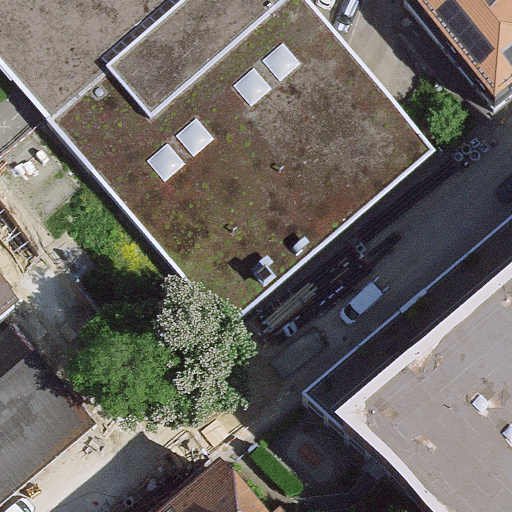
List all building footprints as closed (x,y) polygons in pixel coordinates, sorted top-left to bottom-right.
[(298,0),(0,0),(0,57),(234,327),(433,155),(298,0)] [(511,90),(511,0),(402,0),(490,108),(511,90)] [(511,511),(511,237),(302,415),(349,453),(338,462),(396,511),(511,511)] [(0,282),(0,320),(19,304),(0,282)] [(39,351),(0,384),(0,504),(99,421),(39,351)] [(262,511),(223,466),(168,511),(262,511)]
